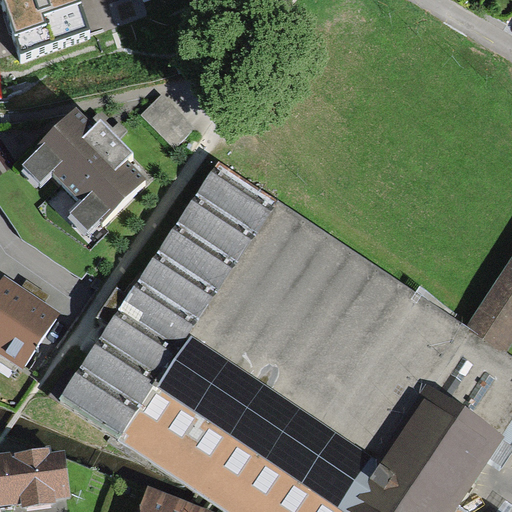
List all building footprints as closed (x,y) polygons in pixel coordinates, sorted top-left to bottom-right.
[(1,0),(20,54),(90,30),(79,0),(1,0)] [(195,127),(161,94),(140,115),(174,148),(195,127)] [(94,124),(76,106),(32,149),(35,153),(23,165),(40,182),(52,170),(82,201),(70,213),(88,231),(100,219),(102,222),(147,178),(128,158),(133,153),(100,119),(94,124)] [(467,326),(219,161),(59,399),(117,439),(189,333),(381,462),(431,387),(503,435),(511,420),(511,355),(506,352),(467,326)] [(511,258),(467,326),(506,352),(511,342),(511,258)] [(0,342),(32,294),(26,290),(25,290),(21,287),(4,276),(0,281),(0,342)] [(26,279),(21,287),(26,290),(32,294),(38,298),(44,302),(49,295),(26,279)] [(38,298),(32,294),(0,342),(0,354),(18,366),(23,369),(61,313),(44,302),(38,298)] [(503,435),(431,387),(381,462),(189,333),(117,439),(224,511),(455,511),(460,506),(506,436),(503,435)] [(0,361),(15,371),(18,366),(0,354),(0,361)] [(51,446),(0,452),(0,505),(22,503),(23,507),(56,503),(56,499),(71,497),(65,450),(51,452),(51,446)] [(213,511),(148,486),(137,511),(213,511)] [(511,511),(511,505),(504,500),(498,510),(501,511),(511,511)]
